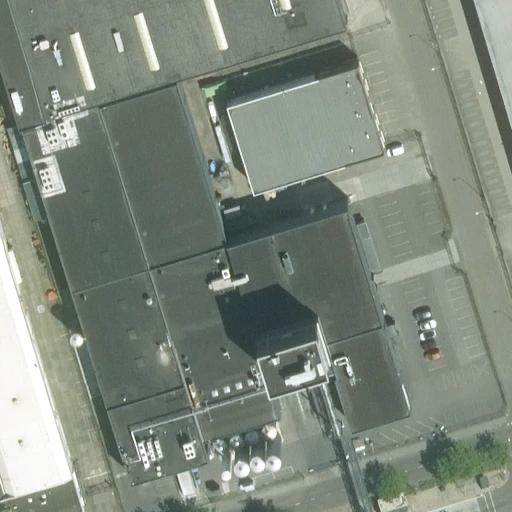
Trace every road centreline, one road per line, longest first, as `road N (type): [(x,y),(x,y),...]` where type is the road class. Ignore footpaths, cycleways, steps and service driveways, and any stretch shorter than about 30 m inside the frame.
road 1 (unclassified): [(511,395),(396,0)]
road 2 (unclassified): [(268,511),(511,439)]
